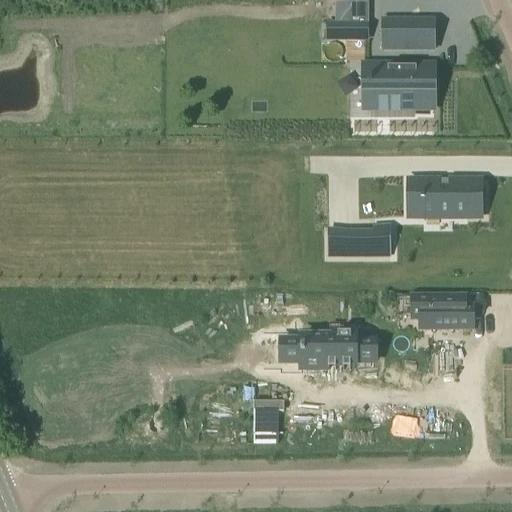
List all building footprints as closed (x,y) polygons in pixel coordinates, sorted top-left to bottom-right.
[(432,51),(432,22),(383,22),(383,51),(432,51)] [(365,41),(365,25),(337,25),(337,41),(365,41)] [(433,111),(433,67),(369,67),(369,102),(408,101),(408,111),(433,111)] [(422,184),(422,220),(480,220),(480,184),(451,184),(451,189),(437,189),(437,184),(422,184)] [(358,232),(358,259),(389,259),(389,232),(373,232),(358,232)] [(412,300),(412,320),(420,320),(420,330),(472,330),(471,310),(464,310),(464,300),(412,300)] [(300,340),(301,372),(323,372),(323,368),(328,368),(335,368),(342,368),(350,368),(355,368),(355,364),(375,364),(375,343),(355,343),(355,336),(332,335),(332,339),(300,340)]
